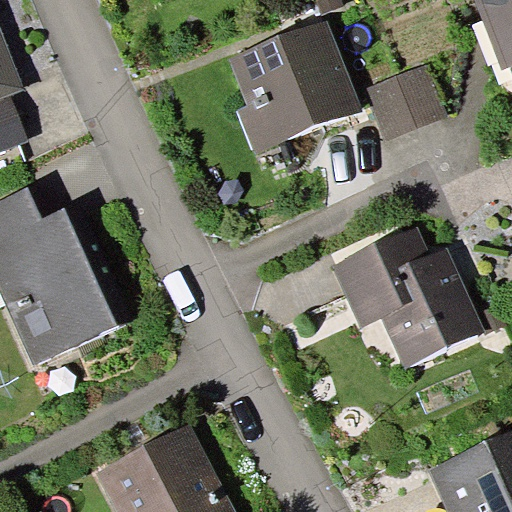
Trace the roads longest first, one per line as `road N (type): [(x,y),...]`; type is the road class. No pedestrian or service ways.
road 1 (residential): [(317,511),(167,229),(71,0)]
road 2 (unknown): [(0,477),(234,355)]
